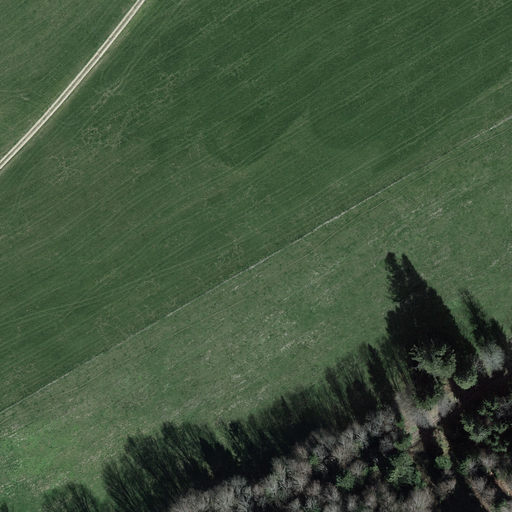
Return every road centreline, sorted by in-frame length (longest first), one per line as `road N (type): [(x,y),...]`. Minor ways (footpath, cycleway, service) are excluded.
road 1 (track): [(288,511),(511,361)]
road 2 (track): [(0,166),(141,0)]
